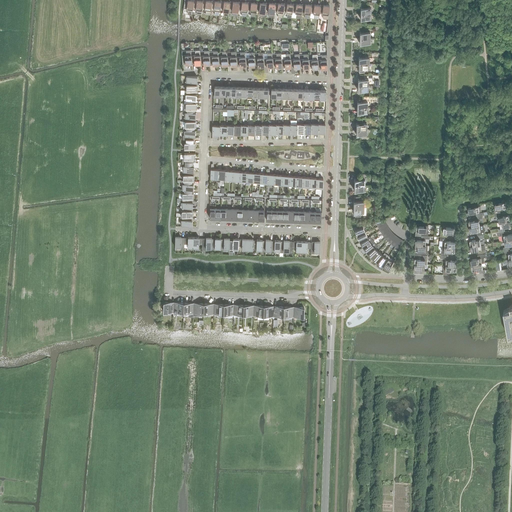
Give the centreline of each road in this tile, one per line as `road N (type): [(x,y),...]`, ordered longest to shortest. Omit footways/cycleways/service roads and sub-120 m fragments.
road 1 (residential): [(309,282),(168,280),(171,292),(291,296)]
road 2 (secondary): [(324,511),(331,334)]
road 3 (residential): [(203,144),(338,142)]
road 4 (residential): [(337,171),(203,160)]
road 5 (residential): [(340,80),(206,73)]
road 6 (residential): [(334,231),(201,228)]
